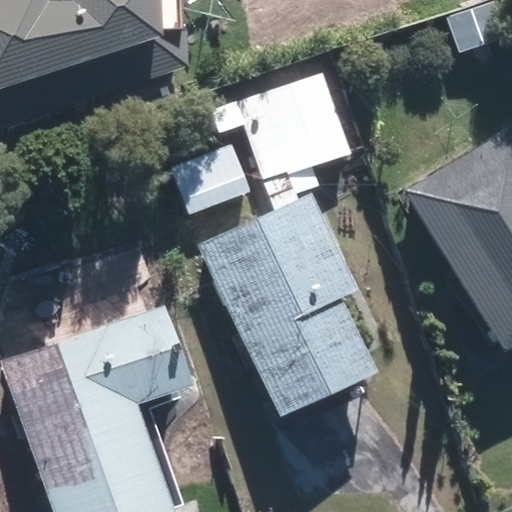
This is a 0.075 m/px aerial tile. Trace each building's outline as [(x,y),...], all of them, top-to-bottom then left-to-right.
[(49,0),(50,11),(27,11),(23,0),(0,0),(0,124),(175,72),(172,0),(49,0)] [(343,159),(316,78),(228,106),(254,187),(343,159)] [(511,153),(500,132),(387,195),(481,360),(511,342),(511,153)] [(242,196),(223,149),(163,173),(181,220),(242,196)] [(299,202),(186,249),(260,425),(358,384),(325,306),(340,300),(299,202)] [(148,317),(0,359),(0,397),(33,511),(165,511),(136,414),(173,404),(148,317)]
